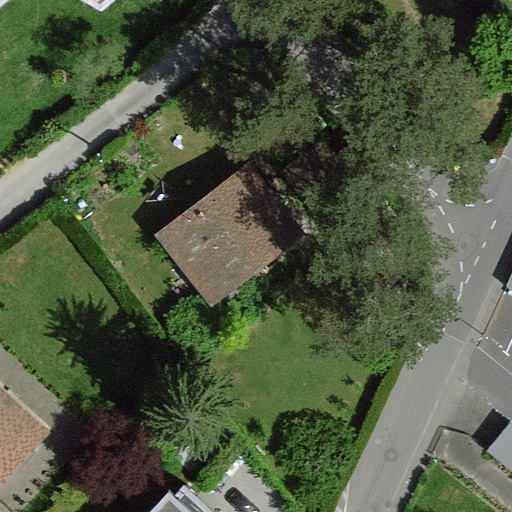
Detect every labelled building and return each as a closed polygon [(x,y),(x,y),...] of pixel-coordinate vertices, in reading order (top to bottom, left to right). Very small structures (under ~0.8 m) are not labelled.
[(324,144),(289,172),(326,217),(360,190),(324,144)] [(251,171),(168,234),(208,285),(257,249),(265,259),(299,231),(251,171)] [(0,475),(38,434),(0,398),(0,475)] [(511,423),(491,448),(511,464),(511,423)] [(217,511),(187,483),(178,493),(198,511),(217,511)] [(198,511),(178,493),(171,487),(148,511),(198,511)]
